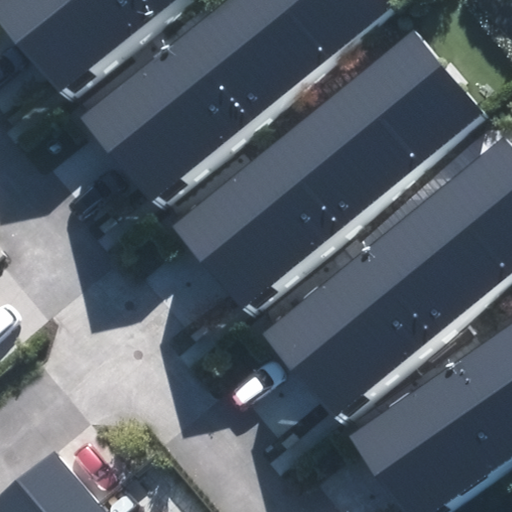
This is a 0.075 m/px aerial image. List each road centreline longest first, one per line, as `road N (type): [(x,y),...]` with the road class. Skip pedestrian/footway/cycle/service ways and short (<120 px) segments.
road 1 (residential): [(120,342),(270,511)]
road 2 (residential): [(0,190),(120,342)]
road 3 (residential): [(120,342),(0,447)]
